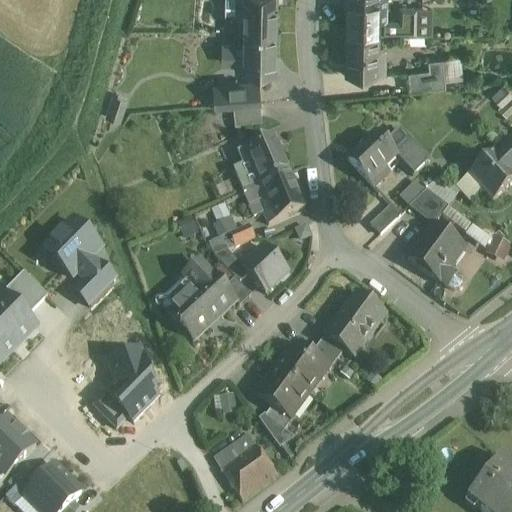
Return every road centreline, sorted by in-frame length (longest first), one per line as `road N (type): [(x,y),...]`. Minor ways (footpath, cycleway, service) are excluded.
road 1 (primary): [(485,345),(277,511)]
road 2 (residential): [(338,250),(326,219),(305,0)]
road 3 (residential): [(338,250),(306,295),(176,410)]
road 4 (residential): [(24,390),(114,474),(176,410)]
road 5 (residential): [(485,345),(338,250)]
